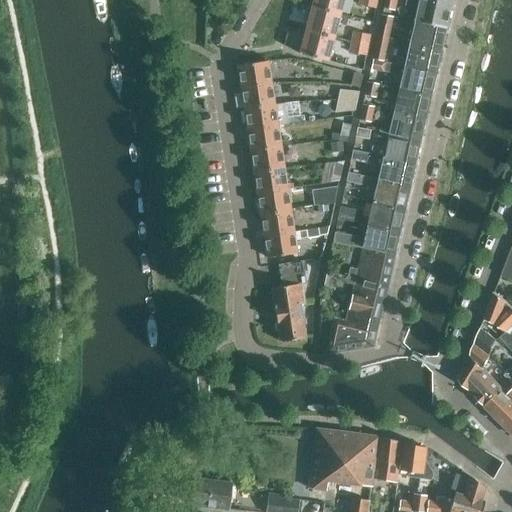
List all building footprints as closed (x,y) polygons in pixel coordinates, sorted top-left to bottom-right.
[(344,0),(313,0),(312,6),(341,14),(344,0)] [(377,8),(378,0),(359,0),(358,5),(377,8)] [(395,10),(396,0),(384,0),(383,7),(395,10)] [(418,0),(406,0),(405,5),(417,8),(414,23),(446,30),(451,7),(418,0)] [(341,14),(312,6),(306,30),(335,38),(341,14)] [(380,21),(377,36),(389,39),(393,24),(380,21)] [(409,45),(441,52),(446,30),(414,23),(410,41),(409,45)] [(335,38),(306,30),(299,54),(328,61),(335,38)] [(351,42),(369,45),(371,35),(353,31),(351,42)] [(389,39),(377,36),(373,57),(385,60),(389,39)] [(369,45),(351,42),(349,52),(367,56),(369,45)] [(436,74),(441,52),(409,45),(404,66),(436,74)] [(373,59),(371,68),(402,75),(399,89),(431,96),(436,74),(404,66),(373,59)] [(242,87),(271,83),(268,61),(238,65),(242,87)] [(362,88),(365,77),(355,74),(352,86),(362,88)] [(376,102),(380,84),(368,81),(364,99),(376,102)] [(245,108),(275,104),(271,83),(242,87),(245,108)] [(394,111),(426,119),(431,96),(399,89),(395,104),(387,102),(386,109),(394,111)] [(338,101),(357,105),(360,92),(340,90),(338,101)] [(357,105),(338,101),(335,113),(356,110),(357,105)] [(275,104),(245,108),(248,130),(278,125),(288,124),(285,103),(275,105),(275,104)] [(373,124),(377,107),(363,104),(359,121),(373,124)] [(388,135),(420,142),(426,119),(394,111),(390,126),(381,124),(379,132),(388,134),(388,135)] [(354,124),(346,123),(343,134),(351,136),(354,124)] [(251,151),(281,146),(278,125),(248,130),(251,151)] [(369,139),(371,130),(358,128),(356,137),(369,139)] [(383,157),(415,165),(420,142),(388,135),(385,149),(373,146),(371,154),(383,157)] [(254,172),(285,167),(281,146),(251,151),(254,172)] [(353,150),(351,160),(368,164),(371,154),(353,150)] [(377,179),(410,187),(415,165),(383,157),(371,154),(368,164),(380,167),(377,179)] [(339,181),(344,162),(326,164),(322,183),(339,181)] [(365,164),(355,162),(352,172),(363,174),(365,164)] [(285,167),(254,172),(258,193),(288,189),(285,167)] [(375,188),(372,203),(405,211),(410,187),(377,179),(348,172),(346,181),(375,188)] [(315,206),(335,203),(338,186),(312,190),(315,206)] [(288,189),(258,193),(261,214),(291,210),(288,189)] [(367,225),(400,232),(405,211),(372,203),(367,225)] [(356,222),(359,210),(341,206),(338,219),(356,222)] [(291,210),(261,214),(264,236),(294,231),(291,210)] [(332,217),(316,219),(318,228),(330,226),(332,217)] [(362,248),(395,255),(400,232),(367,225),(365,237),(336,232),(333,242),(362,248)] [(321,238),(320,229),(307,232),(308,240),(321,238)] [(294,231),(264,236),(267,258),(298,253),(296,240),(294,231)] [(347,277),(388,286),(390,278),(395,255),(362,248),(358,269),(350,267),(348,277),(347,277)] [(511,279),(511,250),(502,276),(511,279)] [(280,342),(306,338),(300,304),(305,303),(301,276),(318,273),(322,257),(305,260),(305,262),(283,266),(286,286),(272,288),(280,342)] [(335,289),(339,275),(327,272),(324,286),(335,289)] [(347,315),(379,323),(384,300),(388,286),(347,277),(346,282),(354,284),(347,315)] [(511,305),(508,301),(496,292),(486,318),(485,320),(511,349),(511,305)] [(373,346),(379,323),(347,315),(345,321),(334,318),(330,331),(326,353),(373,346)] [(498,340),(482,328),(474,344),(491,356),(498,340)] [(474,344),(471,356),(485,369),(492,357),(491,356),(474,344)] [(511,397),(509,394),(504,389),(487,371),(485,369),(471,356),(460,380),(470,390),(485,407),(511,432),(511,397)] [(373,488),(375,479),(381,437),(317,429),(309,489),(327,492),(328,482),(361,487),(362,486),(373,488)] [(381,437),(375,479),(397,483),(399,471),(403,443),(399,442),(385,438),(381,437)] [(427,447),(403,443),(399,471),(409,472),(408,477),(432,481),(434,474),(425,459),(427,447)] [(453,475),(458,468),(448,460),(443,468),(453,475)] [(449,511),(482,511),(486,501),(483,500),(487,488),(470,476),(464,494),(456,492),(449,511)] [(228,510),(231,483),(196,478),(193,505),(228,510)] [(297,511),(299,500),(285,498),(285,495),(270,493),(267,511),(297,511)] [(425,511),(427,496),(414,494),(411,511),(425,511)] [(368,511),(370,501),(352,498),(350,511),(368,511)]
